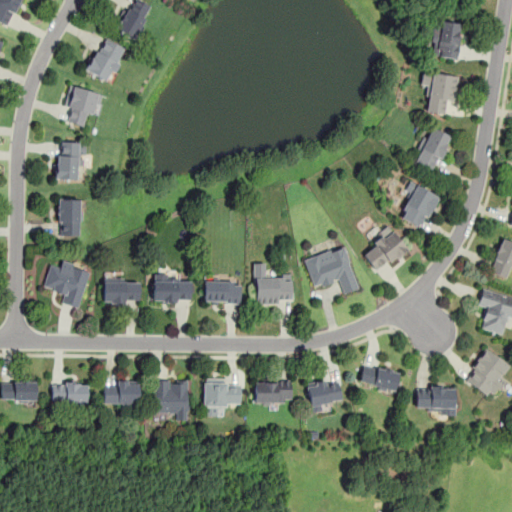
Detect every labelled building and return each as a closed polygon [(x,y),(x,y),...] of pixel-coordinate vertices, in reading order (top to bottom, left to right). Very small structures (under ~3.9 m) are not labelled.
[(0,0),(0,21),(8,25),(19,0),(0,0)] [(133,38),(153,8),(141,0),(130,0),(114,26),(133,38)] [(457,58),(459,21),(432,20),(430,56),(457,58)] [(84,69),(107,82),(126,49),(103,35),(84,69)] [(443,114),(444,102),(453,103),(456,75),(429,72),(425,112),(443,114)] [(81,127),(84,116),(93,118),(101,93),(70,83),(62,107),(72,110),(68,123),(81,127)] [(449,134),(428,125),(413,160),(434,169),(449,134)] [(84,141),(55,140),(55,179),(76,179),(76,169),(84,169),(84,141)] [(422,229),(438,195),(412,182),(396,216),(422,229)] [(57,235),(80,235),(80,196),(57,196),(57,235)] [(406,250),(391,228),(360,250),(375,272),(406,250)] [(511,270),(511,240),(501,236),(487,270),(509,278),(511,270)] [(302,257),(312,288),(336,280),(340,293),(357,287),(344,244),(302,257)] [(89,269),(60,260),(58,267),(49,264),(42,287),(62,293),(59,302),(77,307),(89,269)] [(290,273),(253,274),(254,302),(291,301),(290,273)] [(151,302),(189,302),(189,278),(151,278),(151,302)] [(138,279),(101,279),(101,302),(138,302),(138,279)] [(202,279),(202,302),(239,302),(239,279),(202,279)] [(480,328),(505,335),(511,310),(511,295),(481,287),(476,305),(485,308),(480,328)] [(463,380),(490,397),(510,366),(484,349),(463,380)] [(393,391),(399,370),(364,360),(358,381),(393,391)] [(151,378),(151,411),(172,411),(172,418),(186,418),(186,378),(151,378)] [(202,406),(239,406),(239,378),(202,378),(202,406)] [(305,382),(308,407),(340,403),(337,378),(305,382)] [(290,403),(290,379),(253,379),(253,403),(290,403)] [(0,400),(35,400),(35,380),(0,380),(0,400)] [(102,380),(102,404),(138,404),(138,380),(102,380)] [(51,403),(87,403),(87,381),(51,381),(51,403)] [(454,385),(414,385),(414,411),(454,411),(454,385)]
